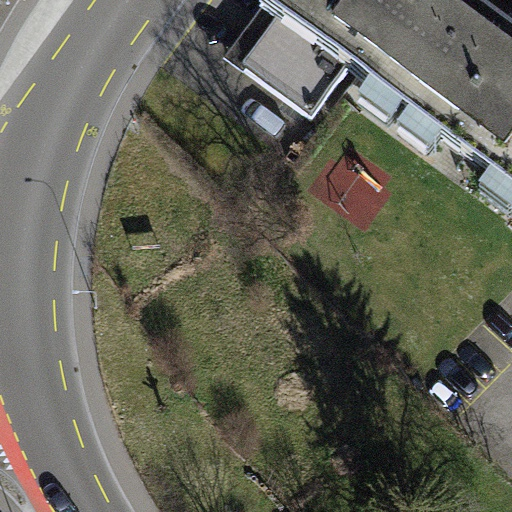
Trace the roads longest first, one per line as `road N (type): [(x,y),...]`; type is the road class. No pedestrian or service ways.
road 1 (tertiary): [(135,0),(56,136),(21,245),(27,370)]
road 2 (tertiary): [(27,370),(60,471),(85,511)]
